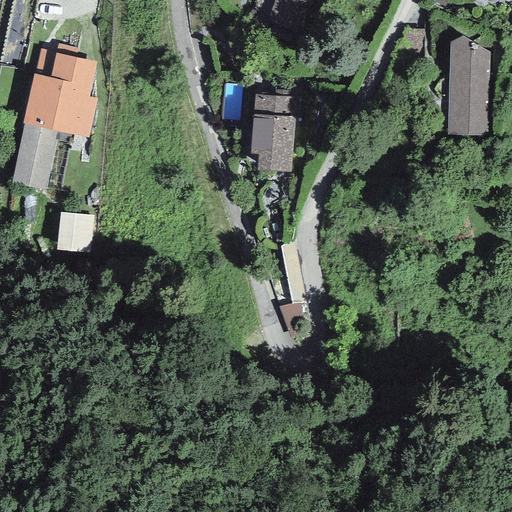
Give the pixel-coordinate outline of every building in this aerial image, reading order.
[(272,0),(274,0),(266,22),(300,34),(312,0),(272,0)] [(462,36),(451,42),(448,135),(486,136),(488,54),(462,36)] [(77,49),(58,44),(56,53),(40,49),(35,74),(33,74),(22,124),(24,124),(56,131),(88,138),(97,99),(88,97),(96,62),(75,57),(77,49)] [(261,95),(254,95),(250,154),(258,155),(257,171),(290,174),(295,98),(290,97),(290,90),(262,88),(261,95)] [(43,190),(56,131),(24,124),(11,183),(43,190)] [(94,216),(60,211),(55,249),(89,254),(94,216)]
